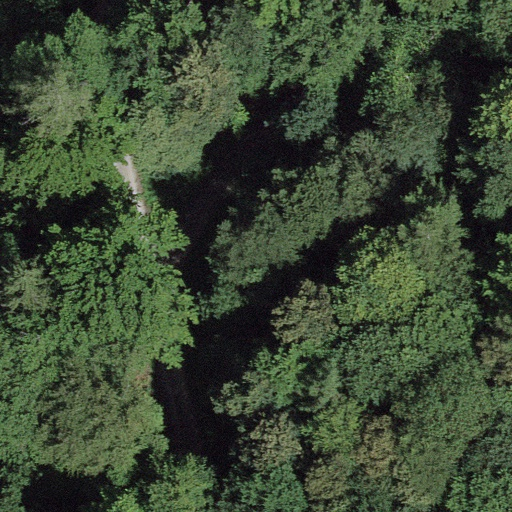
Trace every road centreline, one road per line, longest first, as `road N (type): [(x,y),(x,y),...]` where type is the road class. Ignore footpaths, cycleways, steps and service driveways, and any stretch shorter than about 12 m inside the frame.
road 1 (track): [(511,73),(501,64),(388,58),(302,101),(213,199),(156,319)]
road 2 (track): [(114,0),(98,52),(156,319),(173,355)]
road 3 (track): [(213,511),(173,355)]
